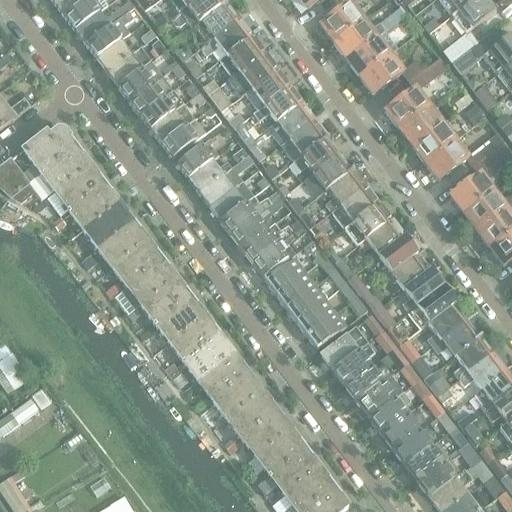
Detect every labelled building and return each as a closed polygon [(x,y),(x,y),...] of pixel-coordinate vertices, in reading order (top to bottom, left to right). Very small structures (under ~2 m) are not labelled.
[(63,20),(89,0),(60,0),(53,6),(63,20)] [(89,0),(63,20),(74,34),(98,16),(107,9),(102,2),(103,0),(89,0)] [(142,0),(131,0),(143,15),(150,10),(142,0)] [(166,0),(178,16),(198,0),(166,0)] [(198,0),(178,16),(169,23),(175,31),(179,31),(186,26),(191,33),(193,32),(224,8),(223,7),(217,0),(198,0)] [(295,0),(306,14),(323,0),(295,0)] [(403,0),(401,1),(407,8),(417,0),(403,0)] [(439,0),(436,2),(450,20),(475,0),(439,0)] [(464,38),(493,16),(480,0),(475,0),(450,20),(464,38)] [(85,48),(134,11),(129,5),(104,24),(98,16),(74,34),(85,48)] [(207,48),(239,23),(226,5),(223,7),(224,8),(193,32),(202,44),(203,43),(207,48)] [(331,47),(362,24),(349,7),(318,30),(331,47)] [(387,34),(396,27),(395,26),(405,18),(400,11),(370,34),(362,24),(331,47),(345,65),(376,42),(375,41),(381,37),(386,33),(387,34)] [(128,15),(85,48),(96,63),(129,37),(124,30),(133,22),(128,15)] [(156,32),(168,23),(169,23),(163,15),(150,25),(156,32)] [(429,36),(440,28),(433,21),(422,29),(428,37),(429,36)] [(226,59),(252,40),(239,23),(207,48),(200,53),(203,57),(206,60),(219,50),(226,59)] [(151,33),(140,41),(145,48),(155,40),(151,33)] [(376,42),(345,65),(358,82),(389,58),(388,58),(396,52),(384,35),(381,37),(375,41),(376,42)] [(106,77),(139,52),(135,45),(125,53),(120,45),(130,38),(129,37),(96,63),(106,77)] [(496,79),(511,65),(511,40),(510,38),(482,60),(496,79)] [(231,82),(264,57),(252,40),(226,59),(227,59),(218,66),(231,82)] [(449,65),(468,50),(461,41),(442,56),(449,65)] [(152,52),(149,55),(155,62),(166,54),(158,43),(152,48),(152,52)] [(182,51),(174,56),(182,67),(189,61),(182,51)] [(150,65),(142,55),(139,52),(106,77),(117,91),(150,66),(150,65)] [(459,79),(479,63),(471,54),(452,69),(459,79)] [(0,62),(0,72),(11,64),(7,57),(4,59),(0,62)] [(244,98),(277,73),(264,57),(231,82),(227,85),(240,101),(244,98)] [(402,75),(399,72),(389,58),(358,82),(371,99),(400,77),(406,86),(420,75),(413,66),(402,75)] [(189,61),(182,67),(195,83),(202,78),(189,61)] [(397,133),(427,109),(416,94),(446,72),(438,62),(420,75),(406,86),(412,94),(384,116),(397,133)] [(511,65),(496,79),(509,96),(511,94),(511,65)] [(150,66),(117,91),(128,105),(161,80),(150,66)] [(185,78),(177,68),(171,73),(179,83),(185,78)] [(257,115),(289,90),(277,73),(244,98),(256,114),(257,115)] [(474,78),(466,84),(474,95),(482,89),(474,78)] [(139,119),(171,95),(161,80),(128,105),(139,119)] [(212,84),(201,92),(207,100),(218,92),(212,84)] [(185,91),(193,101),(199,96),(191,87),(185,91)] [(256,114),(251,118),(258,126),(268,118),(275,127),(275,128),(302,107),(289,90),(257,115),(256,114)] [(207,100),(220,116),(230,109),(218,92),(207,100)] [(150,134),(182,109),(171,95),(139,119),(150,134)] [(199,109),(205,105),(199,96),(193,101),(188,104),(192,109),(196,106),(199,109)] [(483,107),(481,108),(486,114),(497,106),(492,99),(483,107)] [(10,111),(17,120),(30,110),(23,101),(10,111)] [(0,132),(12,124),(0,107),(0,132)] [(275,127),(263,136),(266,141),(271,138),(280,150),(315,124),(302,107),(275,128),(275,127)] [(160,148),(193,123),(182,109),(150,134),(160,148)] [(410,150),(441,127),(427,109),(397,133),(410,150)] [(476,111),(468,117),(475,126),(483,120),(476,111)] [(210,120),(214,117),(210,112),(203,117),(205,120),(210,120)] [(500,132),(501,131),(507,127),(511,123),(506,115),(495,124),(500,132)] [(233,121),(227,125),(232,133),(240,127),(243,125),(237,117),(233,121)] [(171,162),(204,138),(193,123),(160,148),(171,162)] [(280,150),(290,164),(293,167),(325,142),(325,143),(328,142),(327,141),(315,124),(280,150)] [(245,149),(253,144),(240,127),(232,133),(245,149)] [(423,167),(454,144),(441,127),(410,150),(423,167)] [(511,134),(511,135),(509,132),(510,131),(507,127),(501,131),(505,135),(504,136),(511,146),(511,134)] [(226,131),(219,136),(224,143),(231,138),(226,131)] [(0,191),(9,200),(76,150),(64,135),(54,134),(48,138),(46,136),(21,155),(32,170),(22,177),(11,162),(0,170),(0,191)] [(472,171),(503,147),(496,138),(466,160),(454,144),(423,167),(436,185),(465,163),(472,171)] [(325,142),(293,167),(299,176),(294,180),(300,187),(303,185),(338,159),(325,143),(325,142)] [(209,143),(175,169),(186,183),(211,165),(217,160),(208,149),(212,147),(209,143)] [(253,144),(245,149),(258,166),(266,161),(253,144)] [(462,218),(492,195),(484,184),(491,179),(489,177),(511,159),(503,147),(472,171),(478,179),(448,201),(462,218)] [(27,187),(10,200),(20,206),(34,196),(41,206),(45,203),(50,199),(54,196),(90,169),(76,150),(39,178),(27,187)] [(241,152),(232,159),(238,167),(247,160),(241,152)] [(316,202),(327,194),(350,176),(349,175),(338,159),(303,185),(316,202)] [(208,212),(242,186),(236,179),(252,167),(247,160),(238,167),(232,171),(197,198),(208,212)] [(227,165),(217,173),(211,165),(186,183),(197,198),(232,171),(227,165)] [(273,168),(265,175),(271,183),(279,177),(277,174),(273,168)] [(50,199),(45,203),(49,208),(60,221),(68,215),(104,188),(90,169),(54,196),(50,199)] [(333,202),(324,209),(331,217),(365,191),(353,174),(352,173),(349,175),(350,176),(327,194),(333,202)] [(256,186),(261,193),(268,188),(262,181),(256,186)] [(218,226),(253,200),(242,186),(208,212),(218,226)] [(82,234),(119,207),(104,188),(68,215),(82,234)] [(283,189),(278,192),(284,200),(289,196),(283,189)] [(344,234),(378,208),(365,191),(331,217),(344,234)] [(511,206),(507,199),(500,205),(492,195),(462,218),(475,236),(511,207),(511,206)] [(229,240),(279,202),(274,197),(260,208),(253,200),(218,226),(229,240)] [(240,254),(274,228),(268,221),(276,215),(275,214),(283,208),(279,202),(229,240),(240,254)] [(296,217),(303,212),(294,202),(288,206),(296,217)] [(41,206),(35,211),(38,216),(49,208),(45,203),(41,206)] [(97,253),(133,226),(119,207),(82,234),(97,253)] [(511,234),(511,221),(511,219),(511,218),(511,207),(475,236),(488,253),(511,234)] [(358,249),(391,224),(378,208),(344,234),(356,251),(358,249)] [(303,212),(296,217),(309,234),(316,229),(303,212)] [(52,228),(56,233),(64,227),(60,221),(52,228)] [(391,224),(358,249),(363,256),(370,250),(378,261),(403,241),(391,224)] [(251,268),(300,231),(296,225),(288,231),(288,230),(280,236),(274,228),(240,254),(251,268)] [(111,272),(147,245),(133,226),(97,253),(111,272)] [(262,283),(286,264),(296,256),(289,248),(304,236),(300,231),(251,268),(262,283)] [(322,234),(314,240),(321,250),(322,250),(330,244),(322,234)] [(511,234),(488,253),(501,271),(511,263),(511,234)] [(383,283),(416,258),(403,241),(378,261),(386,272),(379,278),(383,283)] [(312,244),(302,252),(307,258),(309,257),(315,264),(323,258),(312,244)] [(125,291),(161,264),(147,245),(111,272),(125,291)] [(333,253),(327,258),(335,267),(340,263),(333,253)] [(88,260),(81,265),(87,272),(97,264),(92,257),(88,260)] [(326,278),(334,272),(323,258),(315,264),(326,278)] [(403,294),(429,275),(416,258),(383,283),(388,289),(395,283),(403,294)] [(272,296),(303,274),(294,262),(264,285),(272,296)] [(340,263),(335,267),(348,284),(354,279),(341,262),(340,263)] [(122,293),(113,300),(127,319),(140,310),(176,283),(161,264),(125,291),(122,293)] [(343,287),(344,286),(334,272),(326,278),(337,292),(343,287)] [(283,311),(313,288),(303,274),(272,296),(283,311)] [(408,317),(441,292),(429,275),(403,294),(410,302),(401,309),(408,317)] [(354,279),(348,284),(361,300),(368,295),(355,278),(354,279)] [(154,328),(190,301),(176,283),(140,310),(154,328)] [(104,294),(110,302),(122,293),(116,285),(104,294)] [(343,287),(337,292),(346,303),(353,298),(344,286),(343,287)] [(294,325),(324,302),(313,288),(283,311),(294,325)] [(441,292),(408,317),(420,334),(427,329),(454,308),(441,292)] [(368,295),(361,300),(374,317),(382,310),(369,294),(368,295)] [(168,347),(204,320),(190,301),(154,328),(168,347)] [(304,339),(335,316),(324,302),(294,325),(304,339)] [(356,304),(350,308),(359,320),(366,315),(357,303),(356,304)] [(434,338),(426,344),(431,351),(466,325),(454,308),(427,329),(434,338)] [(382,310),(374,317),(386,333),(391,330),(395,327),(382,310)] [(136,313),(128,320),(131,325),(140,318),(136,313)] [(315,353),(346,331),(335,316),(304,339),(315,353)] [(182,366),(218,339),(204,320),(168,347),(182,366)] [(375,341),(382,336),(370,320),(363,325),(375,341)] [(452,362),(455,361),(479,342),(466,325),(431,351),(436,359),(445,353),(452,362)] [(391,330),(386,333),(399,350),(404,346),(391,330)] [(146,334),(138,340),(142,346),(155,336),(151,331),(146,334)] [(331,374),(366,348),(354,331),(319,358),(331,374)] [(388,357),(394,352),(382,336),(375,341),(387,358),(388,357)] [(197,385),(233,358),(218,339),(182,366),(197,385)] [(458,384),(493,358),(480,341),(479,342),(455,361),(461,370),(452,377),(458,384)] [(1,348),(0,347),(0,386),(6,397),(12,393),(13,394),(25,386),(17,372),(20,370),(11,357),(10,357),(3,346),(1,348)] [(343,390),(369,371),(364,364),(374,357),(366,348),(331,374),(343,390)] [(411,348),(402,355),(411,366),(420,360),(411,348)] [(400,373),(407,367),(396,351),(394,353),(394,352),(388,357),(400,373)] [(211,404),(247,377),(233,358),(197,385),(211,404)] [(480,394),(506,374),(493,358),(458,384),(463,391),(473,384),(480,394)] [(423,365),(415,371),(424,383),(433,377),(423,365)] [(164,374),(167,378),(176,371),(172,367),(164,373),(164,374)] [(411,389),(420,383),(407,367),(400,373),(399,374),(411,389)] [(167,378),(171,383),(180,376),(180,373),(178,370),(176,371),(167,378)] [(355,406),(391,379),(392,378),(385,370),(375,378),(369,371),(343,390),(355,406)] [(480,394),(474,398),(482,408),(479,410),(484,417),(485,417),(511,396),(511,382),(506,374),(480,394)] [(225,423),(261,396),(247,377),(211,404),(225,423)] [(433,377),(424,383),(433,396),(442,389),(433,377)] [(402,396),(399,393),(390,380),(391,379),(355,406),(367,422),(402,396)] [(424,405),(432,399),(420,383),(411,389),(423,405),(424,405)] [(448,392),(437,400),(442,407),(452,399),(448,392)] [(40,393),(31,399),(41,413),(50,406),(40,393)] [(240,442),(275,415),(261,396),(225,423),(240,442)] [(379,438),(409,416),(405,410),(410,406),(402,396),(367,422),(379,438)] [(511,396),(485,417),(484,417),(491,426),(498,420),(505,428),(511,422),(511,396)] [(436,421),(444,415),(432,399),(424,405),(436,421)] [(29,403),(0,424),(0,440),(37,414),(29,403)] [(211,411),(208,407),(197,415),(200,419),(211,411)] [(391,454),(426,428),(415,413),(410,417),(409,416),(379,438),(391,454)] [(254,461),(290,434),(275,415),(240,442),(254,461)] [(448,437),(456,431),(444,415),(436,421),(448,437)] [(471,416),(457,427),(462,434),(471,427),(472,427),(476,423),(471,416)] [(511,450),(511,448),(511,422),(505,428),(498,433),(511,450)] [(471,427),(462,434),(475,450),(475,451),(484,444),(471,427)] [(403,470),(439,444),(426,428),(391,454),(403,470)] [(456,431),(448,437),(460,453),(467,447),(468,447),(456,431)] [(304,453),(290,434),(254,461),(255,463),(249,467),(258,479),(264,474),(268,480),(304,453)] [(77,436),(63,445),(69,454),(82,445),(77,436)] [(222,448),(225,453),(234,446),(230,441),(222,448)] [(457,451),(446,460),(436,447),(439,444),(403,470),(416,486),(459,454),(457,451)] [(234,446),(225,453),(229,458),(238,451),(234,446)] [(469,471),(479,463),(467,448),(460,453),(459,454),(416,486),(428,502),(461,477),(451,463),(459,457),(469,471)] [(487,449),(479,455),(488,467),(496,462),(496,461),(487,449)] [(283,499),(318,472),(304,453),(268,480),(269,481),(276,490),(283,499)] [(488,467),(501,484),(508,478),(496,462),(488,467)] [(481,487),(491,479),(479,463),(469,471),(461,477),(428,502),(435,511),(448,511),(466,498),(461,491),(476,480),(481,487)] [(292,511),(304,511),(333,491),(318,472),(283,499),(292,511)] [(19,474),(0,486),(0,496),(10,511),(24,511),(10,489),(23,480),(19,474)] [(511,483),(508,478),(501,484),(511,499),(511,483)] [(481,487),(493,503),(503,495),(491,479),(481,487)] [(265,482),(256,489),(264,500),(276,490),(269,481),(266,483),(265,482)] [(344,511),(347,510),(337,497),(333,491),(304,511),(344,511)] [(503,495),(495,502),(502,511),(505,511),(511,507),(511,505),(504,495),(503,495)] [(481,511),(482,511),(475,503),(472,505),(466,498),(448,511),(481,511)] [(129,511),(122,500),(103,511),(129,511)]
